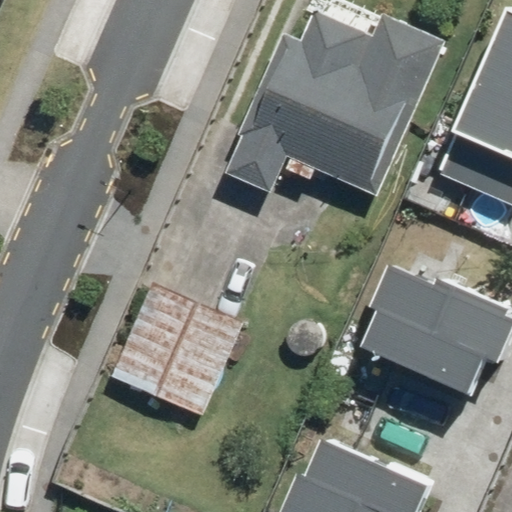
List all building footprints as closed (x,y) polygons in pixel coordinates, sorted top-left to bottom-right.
[(292,158),(378,198),(451,44),(387,14),(376,37),(320,10),(305,41),(289,34),(241,134),(246,136),(228,174),(274,195),(292,158)] [(511,11),(442,174),(511,204),(511,11)] [(435,287),(386,265),(368,307),(379,311),(363,347),(467,393),(483,357),(495,362),(511,323),(511,312),(438,280),(435,287)] [(122,401),(144,411),(154,388),(216,414),(256,322),(159,281),(119,373),(132,379),(122,401)] [(298,474),(281,511),(412,511),(425,485),(323,441),(307,477),(298,474)]
